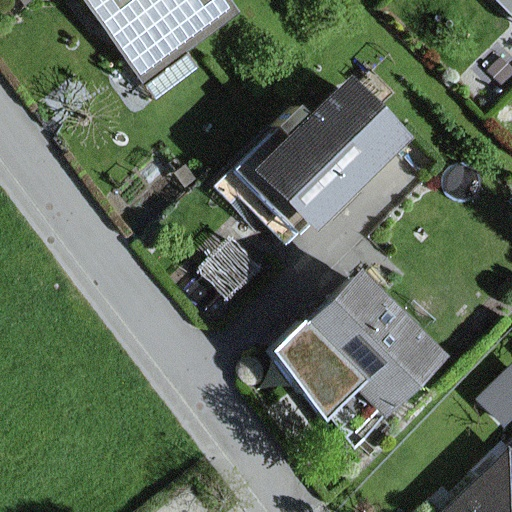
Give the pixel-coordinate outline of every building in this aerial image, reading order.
[(16,0),(25,11),(40,0),(78,0),(154,103),(203,67),(190,50),(240,14),(230,0),(16,0)] [(318,235),(413,140),(350,78),(313,115),(304,106),(228,183),(291,245),(309,226),(318,235)] [(356,451),(450,358),(364,272),(284,351),(356,451)] [(505,323),(486,306),(470,323),(489,340),(505,323)] [(511,435),(511,366),(476,402),(511,437),(511,435)] [(511,511),(511,447),(444,511),(511,511)]
